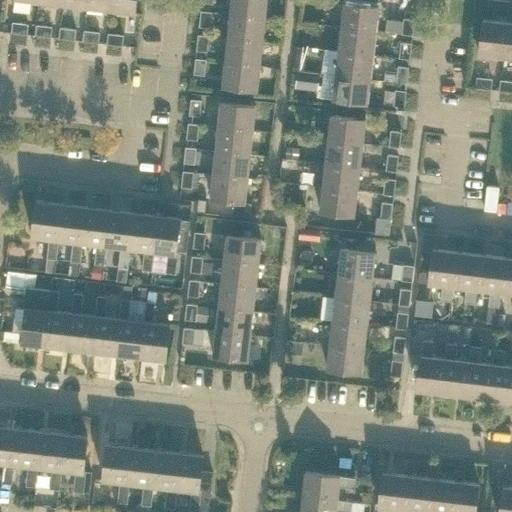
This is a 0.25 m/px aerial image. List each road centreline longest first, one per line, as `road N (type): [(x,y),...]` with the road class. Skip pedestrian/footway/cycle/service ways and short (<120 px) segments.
road 1 (residential): [(0,181),(4,168),(23,164),(133,176),(140,100),(172,68),(179,0)]
road 2 (residential): [(511,226),(450,220),(459,134),(433,101),(441,25)]
road 3 (unclassified): [(259,417),(0,388)]
road 4 (unclassified): [(511,447),(259,417)]
